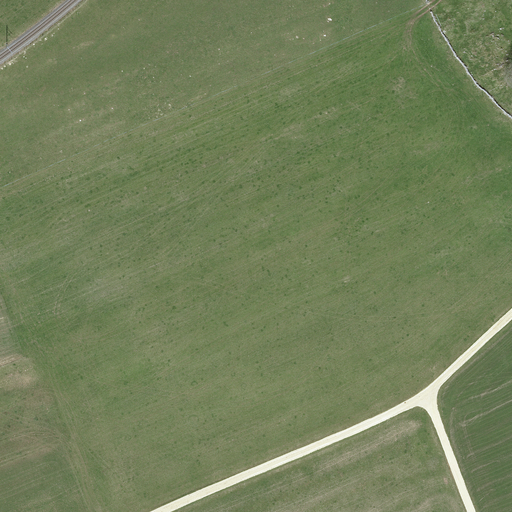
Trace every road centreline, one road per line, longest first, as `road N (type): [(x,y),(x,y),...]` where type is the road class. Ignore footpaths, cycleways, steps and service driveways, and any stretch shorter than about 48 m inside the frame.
road 1 (track): [(426,393),(161,511)]
road 2 (unclassified): [(511,313),(426,393),(471,511)]
